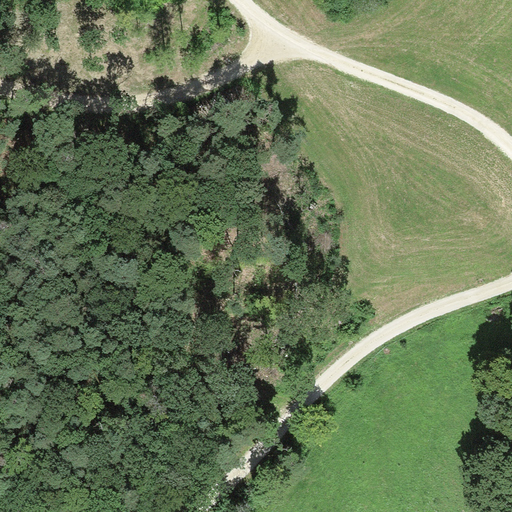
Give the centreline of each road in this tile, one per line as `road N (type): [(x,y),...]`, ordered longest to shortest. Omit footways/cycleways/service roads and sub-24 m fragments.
road 1 (track): [(0,87),(75,100),(176,94),(274,38),(455,111),(511,150)]
road 2 (track): [(194,511),(357,349),(392,326),(511,280)]
